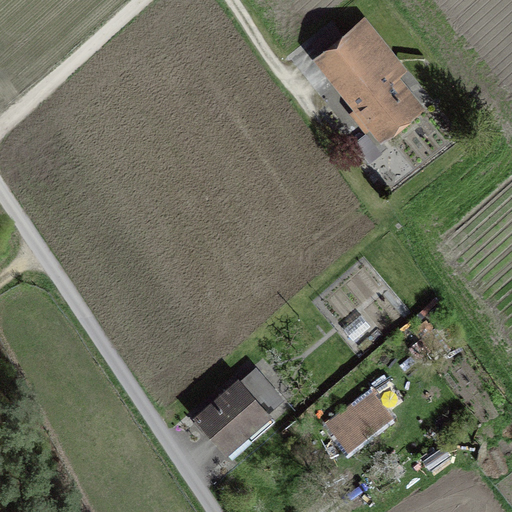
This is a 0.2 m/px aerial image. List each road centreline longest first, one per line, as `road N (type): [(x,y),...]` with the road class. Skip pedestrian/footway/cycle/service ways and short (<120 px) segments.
road 1 (unclassified): [(211,511),(0,189)]
road 2 (track): [(0,130),(146,0)]
